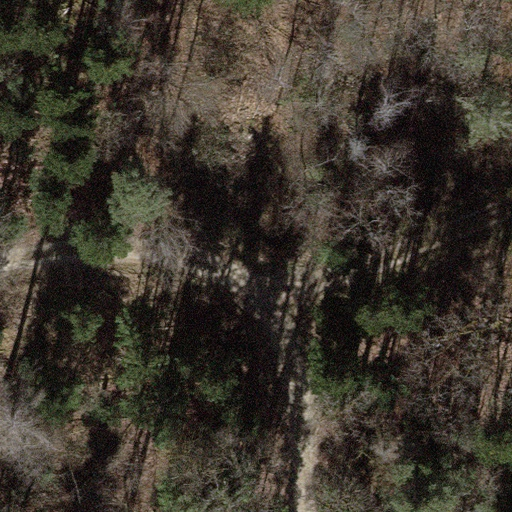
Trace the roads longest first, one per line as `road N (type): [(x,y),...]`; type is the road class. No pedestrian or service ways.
road 1 (track): [(298,287),(191,238),(121,230),(0,254)]
road 2 (track): [(511,197),(298,287)]
road 3 (track): [(298,287),(296,511)]
